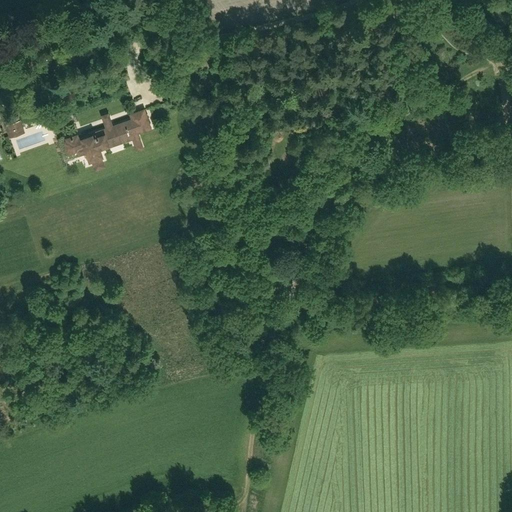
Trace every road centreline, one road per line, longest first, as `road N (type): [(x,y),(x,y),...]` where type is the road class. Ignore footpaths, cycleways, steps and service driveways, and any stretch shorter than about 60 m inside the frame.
road 1 (track): [(336,169),(288,174),(192,228),(0,283)]
road 2 (track): [(264,382),(336,169)]
road 3 (track): [(336,169),(365,127),(393,10)]
road 4 (track): [(505,54),(479,60),(365,127)]
road 5 (track): [(264,382),(245,511)]
road 6 (track): [(504,73),(393,10)]
